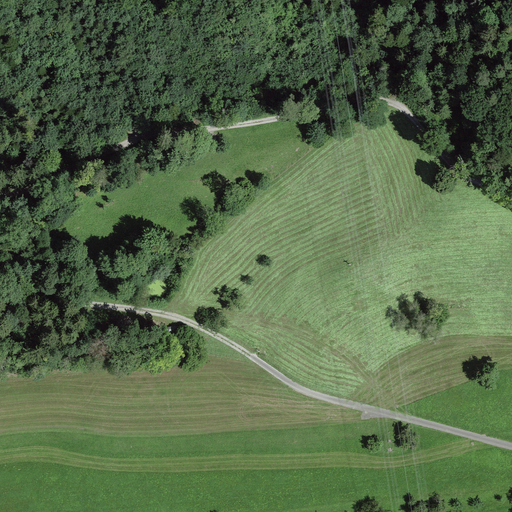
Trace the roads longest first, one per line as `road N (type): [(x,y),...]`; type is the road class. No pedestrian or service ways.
road 1 (track): [(511,191),(456,171),(386,100),(161,132),(0,198)]
road 2 (track): [(0,296),(189,320),(314,395),(511,446)]
